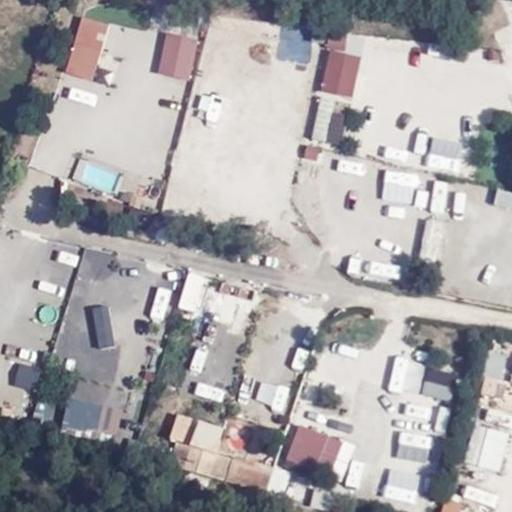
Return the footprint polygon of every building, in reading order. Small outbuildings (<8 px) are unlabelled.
[(76,73),(96,79),(114,23),(94,17),(76,73)] [(345,145),(351,113),(336,110),(338,97),(320,93),(311,138),(345,145)] [(330,153),(327,168),(360,174),(363,159),(330,153)] [(82,180),(117,192),(123,174),(88,162),(82,180)] [(421,173),(418,185),(443,190),(446,178),(421,173)] [(339,213),(343,185),(329,183),(324,210),(339,213)] [(410,205),(412,193),(383,188),(381,200),(410,205)] [(511,190),(501,188),(497,205),(511,208),(511,190)] [(469,228),(471,193),(456,192),(454,227),(469,228)] [(458,236),(457,248),(479,249),(480,237),(458,236)] [(63,243),(60,269),(76,271),(79,244),(63,243)] [(87,250),(80,270),(106,278),(112,258),(87,250)] [(366,251),(362,266),(395,275),(399,260),(366,251)] [(227,317),(234,288),(189,277),(182,307),(227,317)] [(82,313),(92,287),(80,283),(71,309),(82,313)] [(511,304),(511,288),(496,286),(493,301),(511,304)] [(9,328),(5,343),(40,350),(44,336),(9,328)] [(503,379),(508,354),(490,350),(485,375),(503,379)] [(424,394),(455,400),(460,372),(430,366),(424,394)] [(59,424),(64,405),(43,400),(38,419),(59,424)] [(510,424),(511,409),(481,405),(479,419),(510,424)] [(434,439),(439,427),(406,415),(402,428),(434,439)] [(185,420),(179,418),(171,441),(178,444),(178,443),(184,423),(185,420)] [(178,444),(171,465),(225,482),(236,460),(217,456),(225,432),(185,420),(184,423),(178,443),(178,444)] [(503,469),(511,431),(477,423),(467,461),(503,469)] [(343,443),(302,430),(290,467),(331,481),(343,443)] [(290,485),(293,470),(276,466),(273,482),(290,485)] [(359,476),(355,488),(381,496),(385,484),(359,476)] [(509,511),(511,507),(481,494),(474,511),(509,511)] [(449,497),(443,511),(460,511),(464,503),(449,497)]
